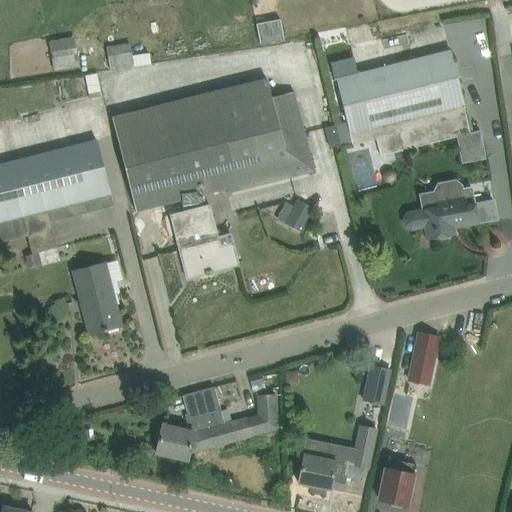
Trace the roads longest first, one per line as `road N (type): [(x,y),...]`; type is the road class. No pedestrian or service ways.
road 1 (unclassified): [(0,424),(511,285)]
road 2 (tertiary): [(222,511),(0,463)]
